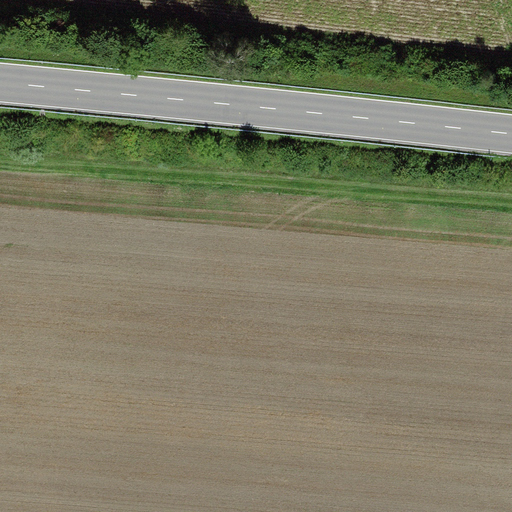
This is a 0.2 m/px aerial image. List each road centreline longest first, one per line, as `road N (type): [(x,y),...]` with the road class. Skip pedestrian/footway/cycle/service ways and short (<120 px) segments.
road 1 (primary): [(511,134),(0,82)]
road 2 (track): [(0,21),(511,60)]
